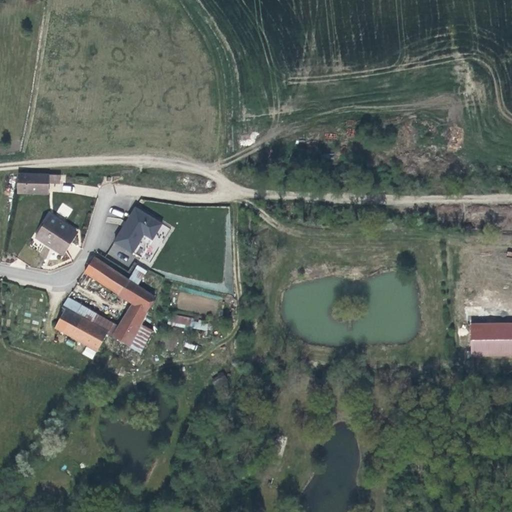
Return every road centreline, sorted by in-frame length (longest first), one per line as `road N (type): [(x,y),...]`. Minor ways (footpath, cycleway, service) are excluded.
road 1 (track): [(226,193),(511,199)]
road 2 (track): [(0,168),(169,163),(210,174),(226,193)]
road 3 (track): [(201,170),(228,162),(217,63),(186,0)]
road 4 (residential): [(108,194),(85,259),(70,271),(46,276),(0,266)]
road 5 (track): [(226,193),(194,200),(118,187),(108,194)]
